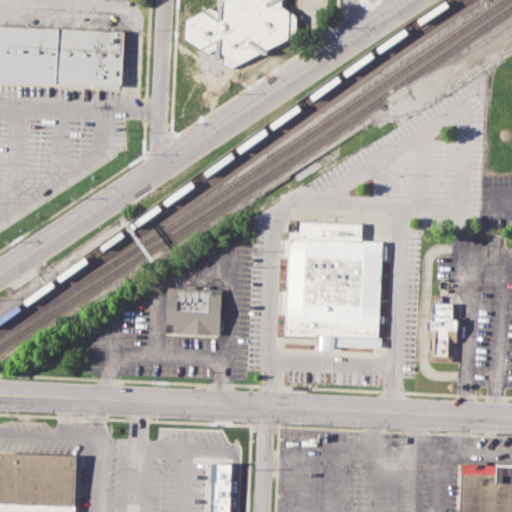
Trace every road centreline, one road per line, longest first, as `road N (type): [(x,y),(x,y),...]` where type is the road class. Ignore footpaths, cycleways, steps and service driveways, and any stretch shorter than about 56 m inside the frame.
road 1 (secondary): [(0,275),(410,0)]
road 2 (primary): [(0,394),(265,406)]
road 3 (primary): [(265,406),(511,417)]
road 4 (residential): [(166,0),(161,144),(171,160)]
